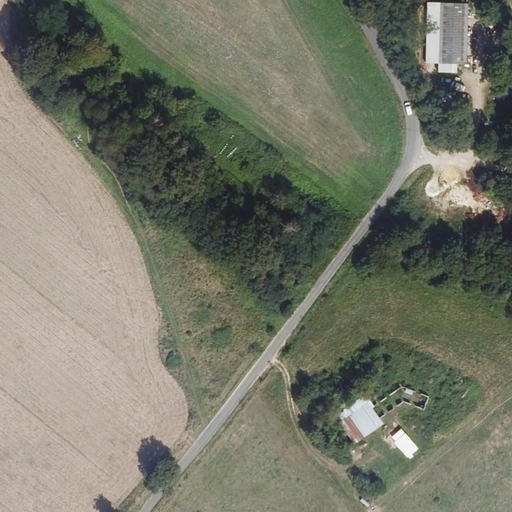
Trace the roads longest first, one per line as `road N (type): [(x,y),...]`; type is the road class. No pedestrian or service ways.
road 1 (tertiary): [(142,511),(408,158),(415,126),(352,0)]
road 2 (track): [(210,428),(123,182),(30,0)]
